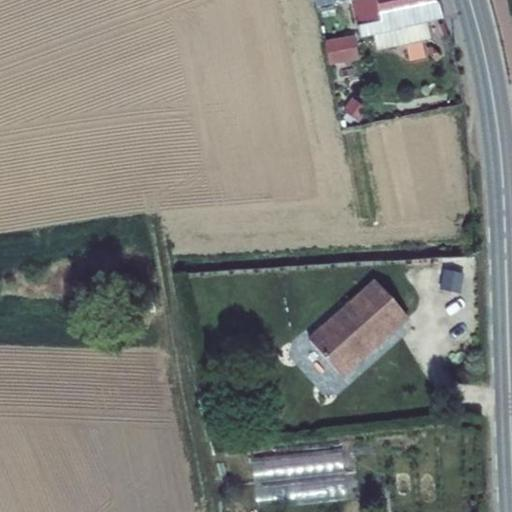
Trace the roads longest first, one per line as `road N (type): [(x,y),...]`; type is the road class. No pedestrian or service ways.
road 1 (secondary): [(502,238),(495,121),(468,0)]
road 2 (secondary): [(511,475),(502,238)]
